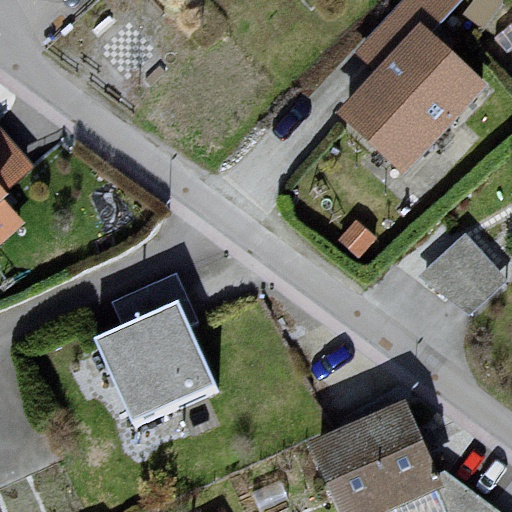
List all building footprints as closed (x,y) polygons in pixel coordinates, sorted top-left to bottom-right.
[(481,0),(480,0),(415,0),(365,63),(389,81),(348,124),(424,181),(502,96),(449,47),(481,0)] [(0,250),(38,217),(0,175),(0,250)] [(511,273),(471,229),(428,267),(472,316),(511,279),(511,273)] [(202,314),(117,347),(148,429),(234,396),(202,314)] [(423,414),(321,451),(350,511),(428,511),(451,501),(458,485),(423,414)]
